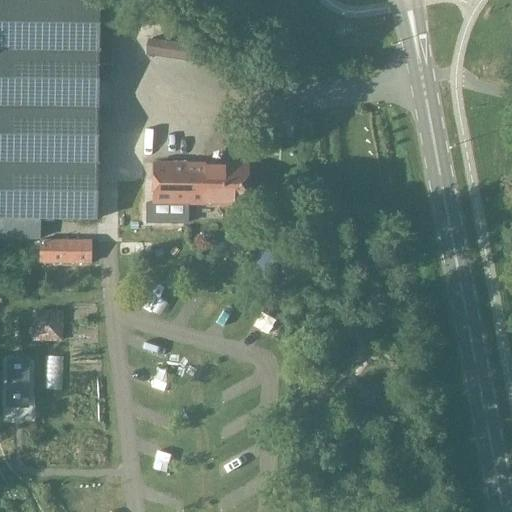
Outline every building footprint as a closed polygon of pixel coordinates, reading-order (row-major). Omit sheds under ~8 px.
[(98,0),(0,0),(0,217),(97,218),(98,108),(98,52),(98,0)] [(110,32),(111,76),(129,75),(128,31),(110,32)] [(246,204),(247,164),(152,163),(152,203),(246,204)] [(89,264),(89,240),(38,239),(38,263),(89,264)] [(27,361),(24,361),(7,360),(6,403),(24,403),(26,403),(27,361)]
